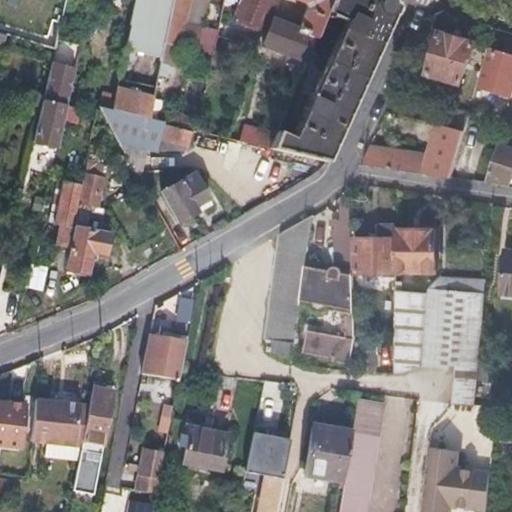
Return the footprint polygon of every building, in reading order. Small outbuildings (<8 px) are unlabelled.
[(118,88),(114,109),(151,119),(155,100),(174,0),(134,0),(127,33),(129,33),(118,88)] [(174,0),(155,100),(171,103),(182,49),(200,52),(204,30),(187,26),(192,0),(174,0)] [(242,0),(234,21),(264,34),(277,0),(242,0)] [(298,0),(309,4),(299,30),(287,25),(275,20),(264,46),(289,56),(284,67),(300,74),(310,49),(329,0),(298,0)] [(329,0),(310,49),(318,52),(312,67),(321,71),(310,96),(309,96),(302,111),(303,111),(291,138),(278,131),(270,149),(325,163),(395,8),(391,0),(329,0)] [(277,16),(275,20),(287,25),(288,21),(277,16)] [(441,31),(428,73),(461,84),(470,58),(472,59),(477,44),(441,31)] [(235,35),(227,54),(247,62),(254,43),(235,35)] [(80,45),(57,40),(51,63),(74,69),(80,45)] [(511,54),(489,48),(478,85),(511,95),(511,54)] [(57,147),(74,69),(51,63),(45,91),(45,92),(33,141),(57,147)] [(114,109),(97,104),(119,143),(158,152),(161,140),(165,125),(166,123),(151,119),(114,109)] [(443,123),(464,130),(468,119),(447,112),(443,123)] [(460,145),(464,130),(443,123),(439,122),(434,137),(460,145)] [(193,133),(165,125),(161,140),(190,148),(193,133)] [(245,128),(241,140),(264,145),(268,134),(245,128)] [(83,183),(62,179),(54,223),(59,223),(55,244),(70,247),(66,268),(87,271),(91,251),(105,253),(108,234),(82,230),(83,225),(87,225),(90,208),(96,208),(102,177),(99,177),(101,164),(94,163),(97,146),(90,144),(83,183)] [(511,147),(499,144),(488,180),(510,184),(511,178),(511,147)] [(374,147),(366,164),(450,177),(454,161),(374,147)] [(195,175),(164,192),(180,221),(197,211),(194,206),(209,197),(195,175)] [(121,234),(144,221),(128,193),(105,207),(121,234)] [(304,268),(310,215),(290,229),(280,236),(265,339),(274,340),(272,352),(290,355),(292,343),(295,343),(299,309),(304,268)] [(389,262),(395,262),(395,229),(395,225),(377,225),(377,239),(354,239),(354,274),(389,273),(389,262)] [(438,230),(395,229),(395,262),(395,272),(437,272),(438,230)] [(511,247),(506,247),(501,291),(511,292),(511,247)] [(26,287),(42,290),(46,271),(29,268),(26,287)] [(319,286),(322,272),(304,268),(299,309),(310,313),(311,309),(304,308),(308,291),(311,292),(313,285),(319,286)] [(311,309),(310,313),(325,316),(325,313),(342,317),(339,332),(343,333),(342,339),(307,331),(302,354),(333,361),(332,364),(348,367),(354,344),(352,279),(322,272),(319,286),(313,285),(311,292),(308,291),(304,308),(311,309)] [(435,291),(482,295),(483,287),(436,282),(435,291)] [(409,373),(421,367),(429,294),(395,291),(395,373),(409,373)] [(429,294),(421,367),(456,366),(452,404),(475,406),(483,296),(482,295),(435,291),(429,291),(429,294)] [(144,372),(179,379),(186,343),(152,336),(144,372)] [(98,389),(91,388),(87,405),(80,442),(102,446),(112,392),(98,389)] [(260,399),(254,426),(266,428),(272,401),(260,399)] [(355,399),(350,432),(377,437),(383,404),(355,399)] [(30,443),(75,447),(79,404),(35,400),(30,443)] [(24,405),(0,402),(0,446),(20,448),(24,405)] [(87,405),(79,404),(75,447),(79,448),(80,442),(87,405)] [(192,419),(191,427),(211,432),(213,424),(192,419)] [(211,432),(191,427),(183,462),(221,469),(228,435),(211,432)] [(303,480),(340,486),(349,437),(311,430),(303,480)] [(350,432),(349,437),(340,486),(336,511),(365,511),(371,471),(377,437),(350,432)] [(275,511),(290,440),(253,433),(246,471),(266,475),(258,511),(275,511)] [(100,456),(102,446),(80,442),(79,448),(78,452),(100,456)] [(149,475),(146,490),(156,492),(164,450),(145,446),(139,473),(149,475)] [(446,465),(448,450),(430,448),(421,511),(450,511),(451,507),(487,511),(490,471),(446,465)] [(410,468),(407,492),(421,493),(424,470),(410,468)] [(149,475),(139,473),(136,488),(146,490),(149,475)] [(417,511),(420,493),(407,492),(404,511),(417,511)] [(133,499),(129,511),(149,511),(152,505),(133,499)]
